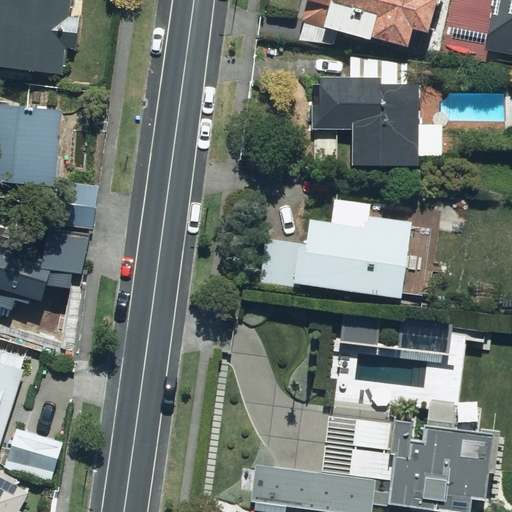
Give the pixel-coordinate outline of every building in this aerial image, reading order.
[(0,0),(0,66),(69,72),(71,48),(78,49),(81,15),(74,15),(74,0),(0,0)] [(328,22),(327,30),(376,42),(376,39),(419,49),(422,34),(435,37),(443,0),(312,0),(309,17),(328,22)] [(511,0),(495,0),(489,40),(511,43),(511,0)] [(385,79),(316,77),(314,129),(356,131),(355,166),(422,168),(424,86),(384,84),(385,79)] [(0,218),(98,224),(100,186),(60,183),(65,107),(0,103),(0,218)] [(409,296),(416,221),(376,216),(378,202),(338,199),(336,222),(315,220),(312,246),(268,242),(264,284),(409,296)] [(0,318),(15,321),(20,279),(91,286),(96,233),(0,223),(0,318)] [(32,359),(0,348),(0,445),(3,447),(32,359)] [(397,418),(391,478),(287,467),(283,498),(382,509),(381,511),(438,511),(439,507),(470,510),(471,496),(489,498),(497,428),(397,418)] [(67,444),(18,431),(11,457),(61,469),(67,444)] [(0,511),(31,511),(25,509),(36,482),(0,466),(0,511)]
